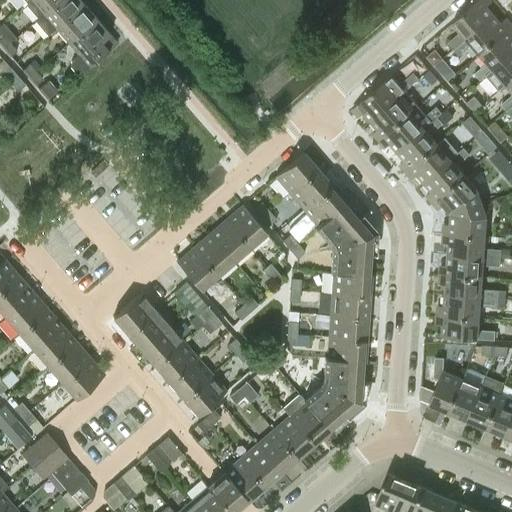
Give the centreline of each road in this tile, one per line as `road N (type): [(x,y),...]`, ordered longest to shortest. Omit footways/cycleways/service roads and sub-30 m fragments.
road 1 (residential): [(395,436),(405,228),(318,108)]
road 2 (residential): [(318,108),(87,319)]
road 3 (residential): [(248,511),(87,319)]
road 4 (residential): [(318,108),(438,0)]
road 5 (residential): [(395,436),(511,485)]
road 6 (residential): [(294,511),(395,436)]
